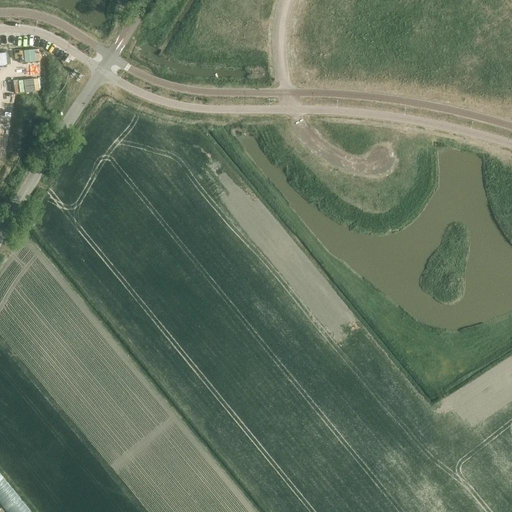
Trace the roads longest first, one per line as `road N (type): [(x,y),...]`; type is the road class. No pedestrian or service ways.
road 1 (residential): [(511,126),(376,97),(287,93)]
road 2 (residential): [(289,109),(402,118),(511,145)]
road 3 (residential): [(102,69),(149,95),(201,108),(289,109)]
road 4 (residential): [(0,226),(102,69)]
road 5 (residential): [(287,93),(179,88),(110,56)]
road 6 (residential): [(110,56),(43,16),(0,14)]
